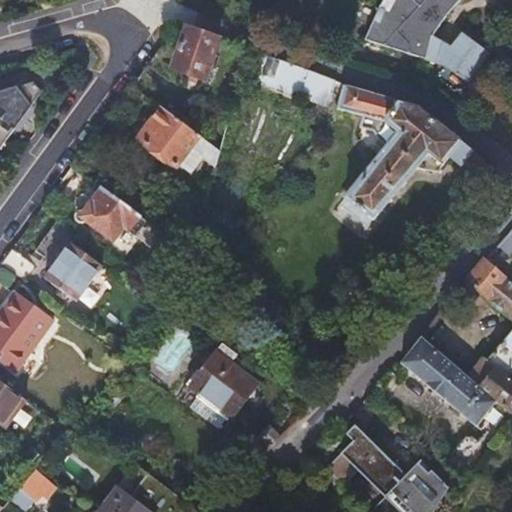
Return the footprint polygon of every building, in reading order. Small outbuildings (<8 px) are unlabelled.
[(385,0),(379,10),(374,18),(364,40),(450,70),(467,85),(489,60),(464,37),(453,49),(432,29),(459,0),(385,0)] [(221,39),(188,29),(174,71),(208,81),(221,39)] [(250,49),(229,42),(226,54),(230,56),(247,61),(250,49)] [(306,66),(264,53),(254,80),(302,95),(304,86),(309,72),(310,69),(306,66)] [(217,100),(234,106),(247,61),(230,56),(217,100)] [(309,72),(304,86),(331,97),(335,83),(309,72)] [(0,90),(0,151),(42,95),(33,81),(0,90)] [(484,187),(498,182),(495,177),(420,107),(345,86),(338,108),(375,119),(380,120),(401,140),(392,149),(345,201),(372,225),(417,176),(439,181),(439,177),(451,164),(481,190),(484,187)] [(117,107),(105,123),(126,139),(138,123),(117,107)] [(201,136),(163,109),(150,126),(156,130),(141,150),(173,174),(201,136)] [(380,120),(375,119),(376,128),(386,137),(385,144),(392,149),(401,140),(380,120)] [(135,145),(141,150),(156,130),(150,126),(135,145)] [(198,171),(214,178),(221,152),(212,144),(198,171)] [(57,189),(43,207),(63,222),(64,222),(78,204),(57,189)] [(140,218),(103,190),(85,214),(87,222),(114,242),(125,228),(130,231),(140,218)] [(59,269),(51,281),(80,303),(106,269),(77,246),(84,237),(64,222),(63,222),(40,254),(59,269)] [(12,250),(2,263),(26,280),(35,267),(12,250)] [(511,318),(511,281),(487,260),(468,281),(511,318)] [(5,317),(0,324),(0,359),(18,372),(56,321),(18,292),(1,314),(5,317)] [(511,413),(511,381),(508,378),(511,373),(511,318),(465,376),(495,400),(511,413)] [(476,424),(495,400),(465,376),(421,339),(402,364),(476,424)] [(195,372),(184,387),(228,419),(240,405),(242,407),(256,387),(215,355),(211,360),(207,356),(201,364),(205,367),(199,374),(195,372)] [(27,400),(0,380),(0,423),(6,428),(27,400)] [(410,483),(361,434),(353,427),(345,436),(352,443),(325,470),(342,487),(356,472),(396,511),(432,511),(447,490),(435,478),(419,462),(408,473),(414,479),(410,483)] [(468,434),(446,461),(458,470),(480,444),(468,434)] [(36,471),(25,483),(18,492),(32,503),(38,496),(44,502),(56,488),(36,471)] [(140,511),(117,495),(104,511),(140,511)]
